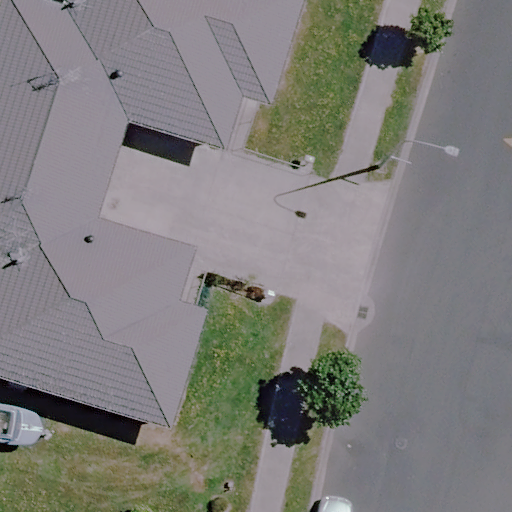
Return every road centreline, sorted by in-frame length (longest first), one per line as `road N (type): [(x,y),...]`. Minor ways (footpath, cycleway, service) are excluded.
road 1 (tertiary): [(417,511),(463,315)]
road 2 (tertiary): [(463,315),(511,156)]
